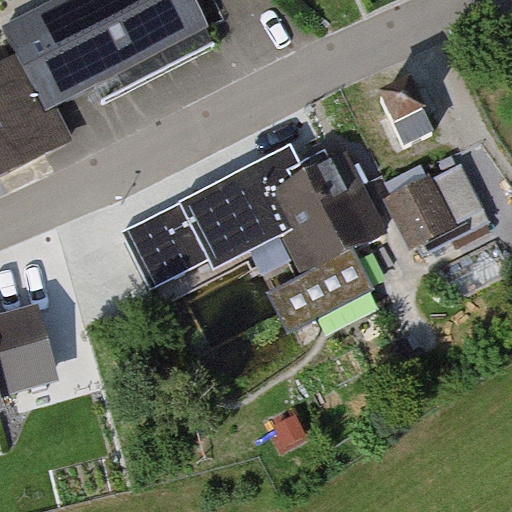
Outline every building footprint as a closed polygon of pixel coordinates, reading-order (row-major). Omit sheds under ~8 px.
[(183,0),(85,0),(18,33),(60,117),(206,45),(183,0)] [(26,63),(0,76),(0,192),(74,155),(26,63)] [(361,157),(276,198),(315,279),(400,239),(361,157)] [(425,165),(384,185),(418,253),(495,215),(470,164),(433,182),(425,165)] [(58,306),(0,321),(0,411),(81,389),(58,306)]
